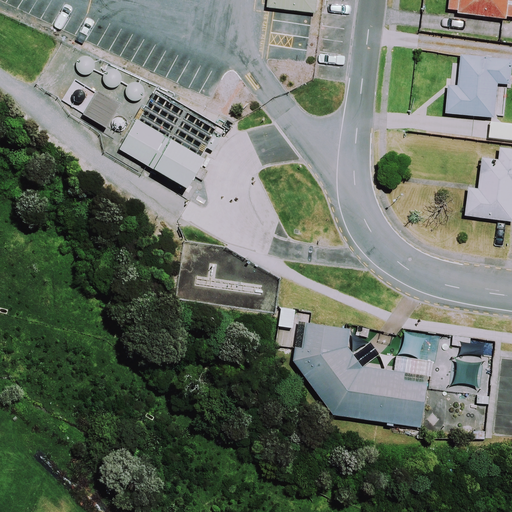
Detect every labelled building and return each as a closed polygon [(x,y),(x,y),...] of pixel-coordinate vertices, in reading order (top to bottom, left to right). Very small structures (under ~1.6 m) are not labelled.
[(307,0),(258,0),(257,16),(305,22),(307,0)] [(511,0),(450,0),(449,13),(511,19),(511,0)] [(511,62),(461,58),(458,88),(449,87),(447,114),(496,119),(499,83),(511,84),(511,62)] [(125,103),(99,90),(86,117),(111,129),(125,103)] [(157,93),(140,122),(122,150),(173,181),(190,153),(202,160),(220,130),(157,93)] [(511,124),(491,123),(490,140),(511,140),(511,124)] [(511,150),(500,149),(497,167),(481,164),(477,192),(466,190),(463,215),(511,222),(511,150)] [(297,310),(281,308),(279,328),(295,330),(297,310)] [(351,350),(354,329),(307,323),(303,349),(294,349),(293,362),(333,415),(423,426),(430,374),(363,366),(351,350)] [(435,340),(411,337),(409,357),(432,360),(435,340)] [(491,344),(468,342),(466,356),(490,359),(491,344)] [(480,364),(456,362),(454,384),(478,387),(480,364)] [(477,398),(452,397),(452,420),(476,421),(477,398)]
